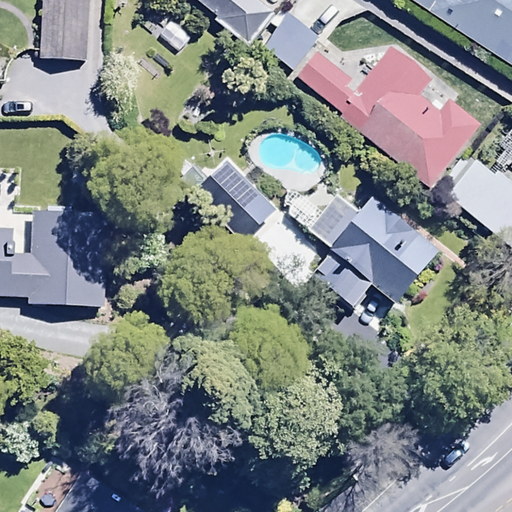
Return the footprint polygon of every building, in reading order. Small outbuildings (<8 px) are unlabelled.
[(86,0),(39,0),(37,41),(83,44),(86,0)] [(192,0),(214,18),(212,21),(242,46),(269,13),(252,0),(192,0)] [(298,0),(262,50),(292,74),(315,43),(321,48),(339,24),(364,14),(343,0),(298,0)] [(511,0),(404,0),(511,67),(511,0)] [(316,52),(294,79),(339,116),(336,119),(425,193),(479,127),(447,100),(437,111),(420,97),(431,83),(388,47),(356,85),(316,52)] [(451,189),(444,197),(511,253),(511,178),(509,182),(496,171),(491,176),(474,161),(469,166),(459,158),(441,180),(451,189)] [(282,219),(225,160),(204,181),(191,168),(177,181),(278,286),(309,255),(278,223),(282,219)] [(436,251),(368,198),(356,212),(334,195),(305,233),(328,251),(309,275),(349,306),(366,284),(394,306),(436,251)] [(11,230),(0,229),(0,297),(26,299),(26,306),(101,309),(104,216),(30,213),(29,254),(10,253),(11,230)] [(143,511),(82,471),(75,482),(53,467),(29,503),(40,510),(38,511),(143,511)]
